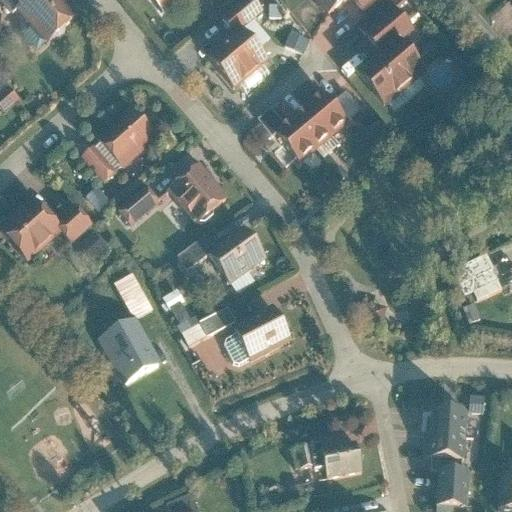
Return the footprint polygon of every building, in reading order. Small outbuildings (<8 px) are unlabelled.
[(73,22),(54,0),(24,0),(8,14),(40,51),(73,22)] [(188,0),(139,0),(156,23),(188,0)] [(234,92),(267,64),(240,31),(263,12),(252,0),(248,0),(221,22),(234,39),(208,60),(234,92)] [(315,0),(328,16),(347,0),(315,0)] [(303,56),(311,38),(298,32),(291,50),(303,56)] [(424,74),(398,43),(357,76),(383,107),(424,74)] [(0,103),(4,112),(21,104),(15,91),(0,97),(0,103)] [(346,133),(318,96),(262,137),(290,174),(346,133)] [(153,149),(130,123),(95,153),(90,148),(76,161),(94,181),(109,168),(118,180),(153,149)] [(221,207),(193,174),(160,202),(188,235),(221,207)] [(123,235),(153,211),(139,193),(108,217),(123,235)] [(45,231),(28,209),(0,230),(0,251),(17,273),(57,241),(65,251),(89,232),(72,210),(45,231)] [(98,234),(79,250),(93,267),(113,251),(98,234)] [(267,264),(246,234),(215,255),(206,241),(172,264),(182,277),(207,260),(227,291),(267,264)] [(147,295),(130,303),(137,319),(154,311),(147,295)] [(293,354),(276,312),(229,330),(223,318),(188,331),(194,346),(219,336),(235,376),(293,354)] [(167,367),(142,320),(102,341),(127,388),(167,367)] [(468,417),(431,415),(428,463),(465,465),(468,417)] [(360,479),(353,448),(311,458),(318,489),(360,479)] [(465,511),(469,477),(440,473),(435,511),(452,511),(462,511),(465,511)] [(511,511),(511,482),(493,483),(492,511),(511,511)] [(295,489),(297,504),(310,502),(307,487),(295,489)] [(185,511),(180,501),(158,511),(185,511)]
